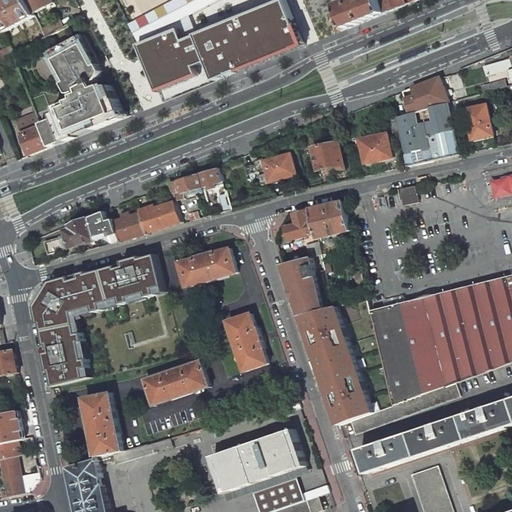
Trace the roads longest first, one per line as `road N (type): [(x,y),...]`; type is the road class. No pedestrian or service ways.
road 1 (tertiary): [(0,234),(56,201),(270,115),(511,30)]
road 2 (tertiary): [(470,0),(0,193)]
road 3 (residential): [(354,511),(252,213)]
road 4 (residential): [(252,213),(511,154)]
road 5 (residential): [(17,283),(252,213)]
road 6 (residential): [(65,498),(17,283)]
road 7 (unknown): [(358,483),(442,457),(463,511)]
